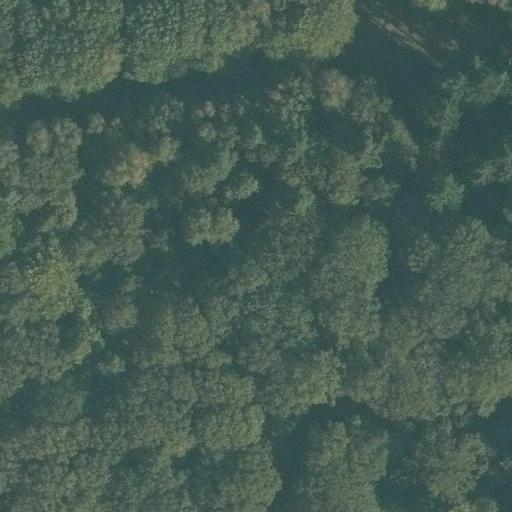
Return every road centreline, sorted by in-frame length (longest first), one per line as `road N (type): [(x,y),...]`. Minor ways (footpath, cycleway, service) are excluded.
road 1 (track): [(30,120),(398,56)]
road 2 (track): [(0,349),(102,331),(140,346),(154,358),(191,511)]
